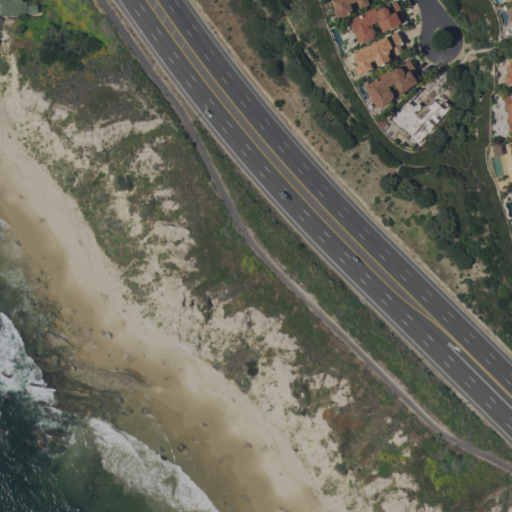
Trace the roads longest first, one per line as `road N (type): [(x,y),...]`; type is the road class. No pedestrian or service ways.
road 1 (primary): [(132,0),(286,200),(511,419)]
road 2 (primary): [(464,333),(318,186),(168,0)]
